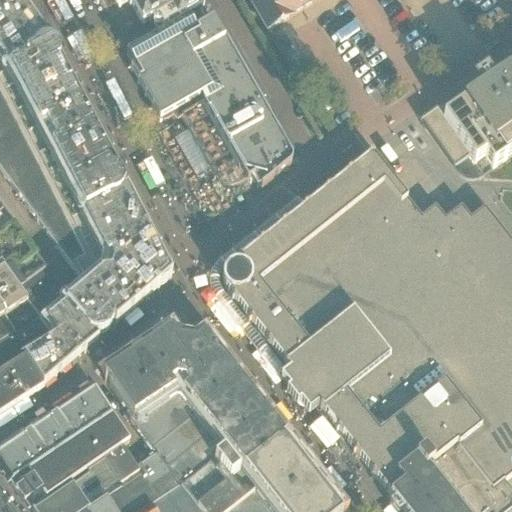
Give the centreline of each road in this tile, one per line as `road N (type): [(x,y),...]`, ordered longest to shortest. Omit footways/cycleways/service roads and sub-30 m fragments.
road 1 (residential): [(321,173),(219,0)]
road 2 (residential): [(395,119),(511,32)]
